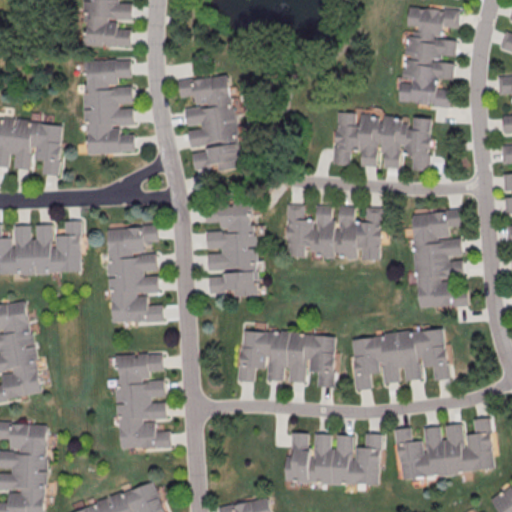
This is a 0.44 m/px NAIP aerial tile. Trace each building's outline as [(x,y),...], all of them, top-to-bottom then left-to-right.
[(84,0),(84,45),(131,46),(132,27),(123,27),(123,19),(134,20),(134,0),(84,0)] [(401,101),(453,106),(454,88),(444,87),(445,78),(455,79),(457,61),(456,61),(458,39),(445,38),(446,27),(461,28),(463,8),(409,3),(407,26),(408,26),(401,101)] [(511,51),(498,46),(505,29),(511,31),(511,20),(507,19),(511,6),(511,51)] [(88,153),(87,124),(85,124),(83,92),(86,92),(84,59),(132,57),(132,76),(119,76),(119,86),(133,85),(134,102),(120,102),(120,109),(134,108),(134,123),(113,124),(114,128),(124,127),(124,134),(135,133),(135,150),(122,150),(122,152),(88,153)] [(232,72),(180,80),(182,97),(194,95),(196,107),(186,108),(191,146),(241,139),(232,72)] [(501,93),(511,92),(511,74),(501,74),(501,93)] [(436,117),(338,111),(335,163),(353,164),(354,153),(362,154),(361,165),(382,166),(382,167),(402,168),(403,155),(414,156),(414,169),(432,171),(436,117)] [(0,116),(1,117),(1,115),(32,118),(32,120),(65,124),(59,174),(43,173),(45,158),(33,157),(32,168),(15,167),(16,152),(11,152),(9,166),(0,164),(0,116)] [(192,151),(197,173),(246,164),(241,142),(192,151)] [(511,240),(507,241),(505,225),(511,224),(511,212),(507,213),(506,196),(511,195),(511,190),(506,191),(505,175),(511,174),(511,163),(502,164),(500,146),(511,144),(511,240)] [(252,200),(254,230),(256,230),(258,262),(256,262),(258,295),(231,297),(231,292),(208,294),(207,275),(223,274),(223,269),(208,270),(207,253),(221,252),(221,246),(207,247),(206,233),(227,231),(227,227),(220,227),(219,220),(206,221),(205,205),(218,204),(218,203),(252,200)] [(286,256),(384,259),(386,206),(366,206),(366,215),(358,215),(359,205),(338,205),(338,204),(317,204),(317,214),(307,214),(307,203),(287,202),(286,256)] [(419,307),(471,305),(470,287),(460,287),(459,277),(466,276),(464,237),(452,238),(452,226),(465,225),(464,209),(414,212),(419,307)] [(80,270),(50,271),(50,273),(19,274),(19,272),(0,272),(0,236),(13,236),(12,224),(29,224),(29,238),(35,238),(34,224),(50,223),(51,244),(54,244),(54,234),(62,234),(61,220),(80,219),(80,234),(79,234),(80,270)] [(111,322),(109,292),(107,292),(105,261),(107,261),(105,228),(156,224),(157,240),(142,241),(143,253),(155,253),(156,269),(141,270),(142,276),(156,275),(157,290),(136,292),(136,295),(146,295),(146,303),(160,302),(162,320),(147,321),(147,319),(111,322)] [(0,303),(22,299),(28,332),(30,331),(34,358),(31,358),(37,391),(4,397),(5,398),(0,399),(0,372),(11,371),(10,368),(0,369),(0,331),(1,331),(0,328),(0,303)] [(352,339),(382,335),(382,333),(413,329),(413,331),(446,327),(452,377),(436,379),(435,365),(422,367),(424,378),(407,380),(405,366),(400,367),(402,381),(386,383),(384,362),(380,362),(382,372),(373,373),(375,387),(357,389),(355,374),(357,374),(352,339)] [(243,329),(272,331),(273,329),(304,331),(304,333),(337,335),(334,386),(318,385),(319,371),(307,370),(306,381),(289,380),(290,366),(284,366),(283,380),(268,379),(269,358),(266,358),(265,367),(257,367),(256,381),(238,379),(239,365),(241,365),(243,329)] [(118,447),(117,418),(114,418),(112,387),(115,387),(112,354),(161,350),(162,370),(148,371),(149,379),(162,378),(163,395),(149,396),(149,402),(163,401),(164,416),(143,418),(143,421),(153,420),(153,429),(167,428),(169,446),(154,447),(154,445),(118,447)] [(494,466),(465,470),(465,472),(434,476),(433,474),(401,478),(394,428),(410,426),(412,440),(424,438),(422,427),(439,425),(441,439),(446,438),(445,424),(460,422),(463,443),(466,443),(465,433),(473,432),(471,418),(489,416),(491,431),(489,431),(494,466)] [(0,511),(46,511),(47,422),(0,421),(0,438),(9,438),(9,449),(0,449),(0,489),(9,489),(9,501),(0,500),(0,511)] [(378,484),(348,482),(348,485),(317,483),(317,481),(284,479),(285,454),(289,455),(291,431),(309,432),(308,444),(313,444),(314,433),(331,434),(330,448),(336,448),(336,434),(352,435),(351,456),(354,456),(355,447),(363,447),(364,433),(382,434),(381,449),(379,449),(378,484)] [(68,511),(91,503),(90,501),(120,489),(121,491),(152,479),(164,511),(68,511)] [(502,511),(511,511),(511,485),(493,497),(502,511)] [(274,511),(271,494),(219,505),(220,511),(274,511)]
